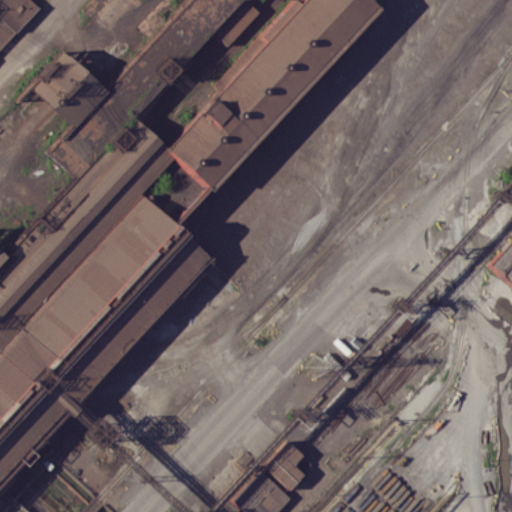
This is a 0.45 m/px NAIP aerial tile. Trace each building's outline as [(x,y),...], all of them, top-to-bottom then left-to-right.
[(0,481),(75,400),(205,258),(171,227),(376,5),(370,0),(296,0),(164,144),(134,116),(241,0),(184,0),(105,86),(61,46),(24,86),(64,123),(44,145),(72,171),(3,246),(0,243),(0,481)] [(0,0),(0,48),(37,6),(29,0),(0,0)] [(511,287),(489,266),(511,241),(511,287)] [(261,467),(282,442),(307,462),(286,487),(261,467)] [(257,469),(287,499),(274,511),(243,511),(229,498),(257,469)]
